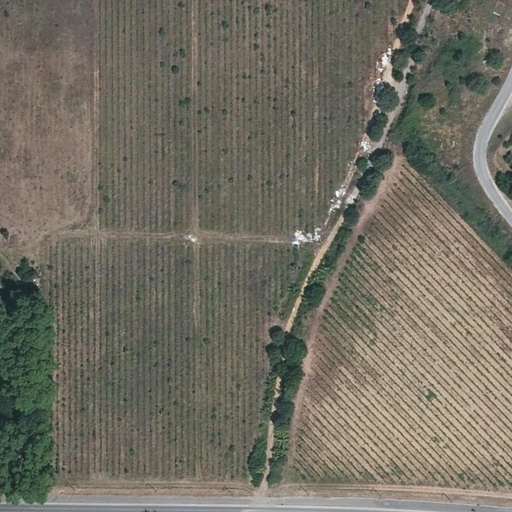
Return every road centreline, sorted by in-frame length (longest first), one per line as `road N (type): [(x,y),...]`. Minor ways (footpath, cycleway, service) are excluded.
road 1 (track): [(429,0),(398,100),(289,338),(258,508)]
road 2 (secondary): [(0,506),(364,511)]
road 3 (residential): [(511,218),(482,170),(480,144),(511,74)]
